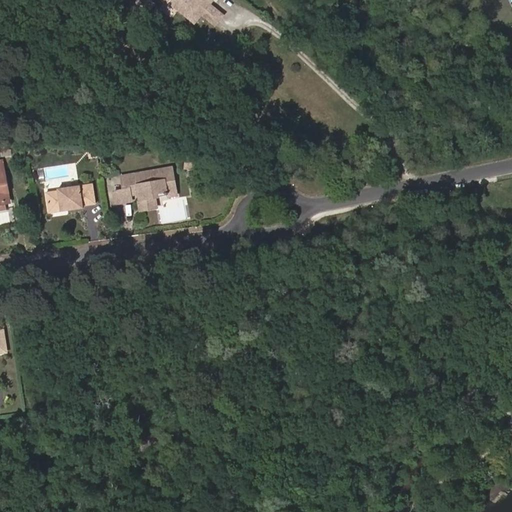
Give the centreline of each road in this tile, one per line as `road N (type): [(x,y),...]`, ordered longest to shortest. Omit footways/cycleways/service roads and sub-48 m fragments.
road 1 (residential): [(236,228),(0,266)]
road 2 (unclassified): [(511,165),(305,206)]
